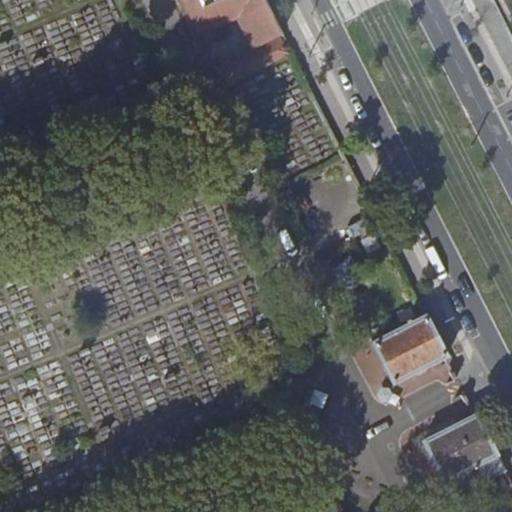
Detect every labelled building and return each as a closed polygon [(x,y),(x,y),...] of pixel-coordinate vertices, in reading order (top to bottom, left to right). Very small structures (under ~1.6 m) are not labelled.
[(181,0),(188,13),(201,6),(198,0),(181,0)] [(265,0),(264,0),(216,0),(217,0),(201,6),(188,13),(196,30),(237,11),(265,0)] [(283,36),(265,0),(237,11),(256,53),(277,40),(283,36)] [(511,0),(489,0),(511,45),(511,0)] [(277,40),(256,53),(219,73),(225,86),(285,54),(277,40)] [(351,253),(327,271),(345,295),(369,277),(351,253)] [(445,357),(423,315),(370,343),(391,384),(445,357)] [(380,372),(371,376),(376,386),(385,381),(380,372)] [(485,480),(504,471),(475,414),(421,442),(442,482),(477,466),(485,480)]
